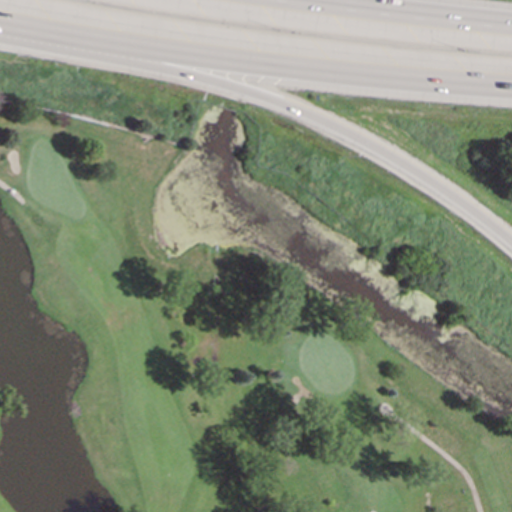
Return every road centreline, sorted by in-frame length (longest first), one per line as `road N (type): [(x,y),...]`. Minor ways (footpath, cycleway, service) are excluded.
road 1 (motorway): [(0,39),(168,71),(273,103),(426,179),(511,243)]
road 2 (motorway): [(0,21),(139,47),(511,87)]
road 3 (motorway): [(511,29),(277,0)]
